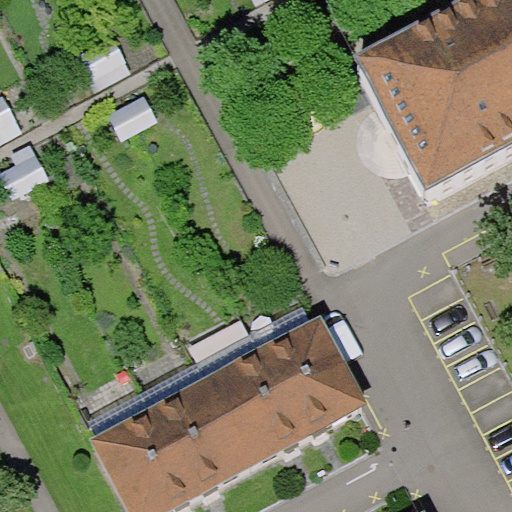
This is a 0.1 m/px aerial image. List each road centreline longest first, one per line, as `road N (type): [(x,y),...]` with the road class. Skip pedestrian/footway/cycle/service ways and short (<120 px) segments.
road 1 (residential): [(433,449),(355,291),(511,208)]
road 2 (residential): [(321,511),(433,449)]
